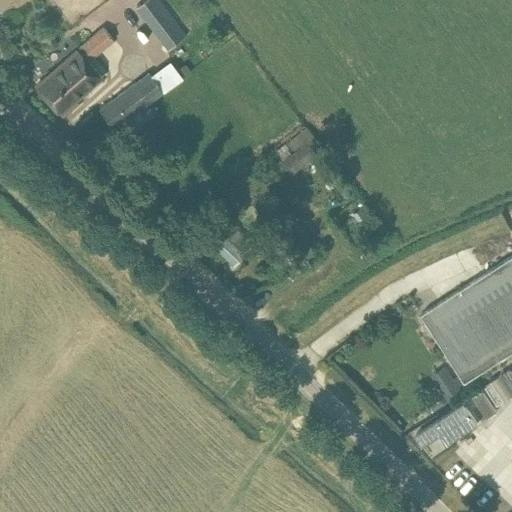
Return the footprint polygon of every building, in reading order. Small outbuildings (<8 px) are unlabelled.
[(158,0),(146,0),(132,12),(152,38),(151,39),(157,47),(162,42),(168,50),(186,36),(181,30),(186,26),(172,10),(169,12),(158,0)] [(62,116),(78,102),(75,99),(101,76),(87,61),(113,38),(103,26),(36,85),(62,116)] [(176,59),(156,72),(169,91),(188,78),(176,59)] [(149,72),(101,108),(122,136),(135,127),(128,117),(163,91),(149,72)] [(233,263),(252,243),(223,217),(215,226),(214,225),(204,236),(233,263)] [(295,219),(279,232),(287,242),(288,241),(297,253),(312,242),(295,219)] [(511,255),(439,302),(422,313),(465,381),(511,351),(511,303),(511,304),(511,303),(511,255)] [(432,374),(448,400),(462,390),(447,365),(432,374)] [(484,390),(474,397),(487,417),(497,410),(484,390)] [(464,403),(415,435),(423,447),(440,435),(447,445),(478,424),(464,403)]
